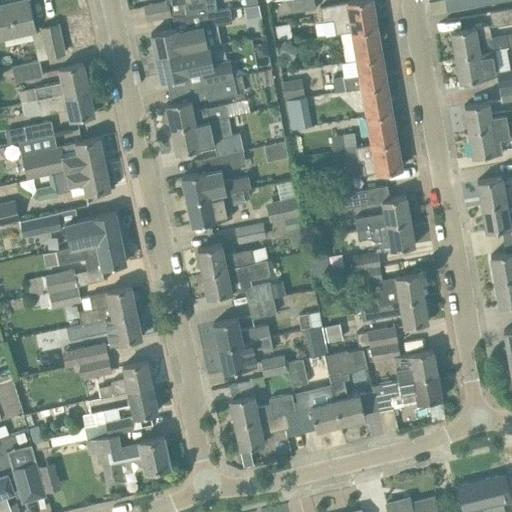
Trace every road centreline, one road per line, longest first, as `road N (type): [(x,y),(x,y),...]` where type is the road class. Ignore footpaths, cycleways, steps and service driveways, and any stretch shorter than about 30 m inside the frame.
road 1 (residential): [(206,482),(107,0)]
road 2 (residential): [(477,417),(410,0)]
road 3 (residential): [(206,482),(248,487),(416,447),(477,417)]
